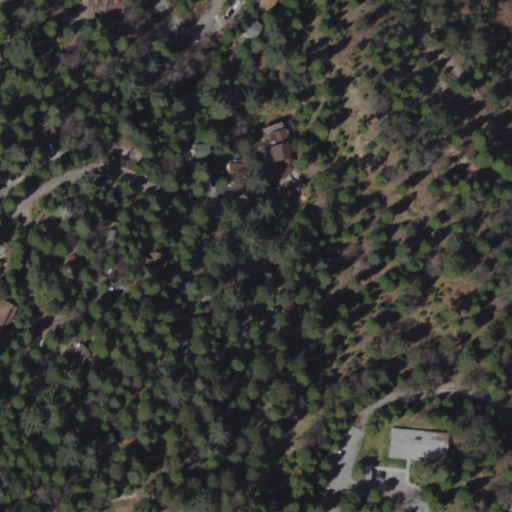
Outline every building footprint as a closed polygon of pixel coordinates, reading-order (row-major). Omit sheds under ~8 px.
[(81,21),(115,22),(115,0),(76,0),(76,12),(81,12),(81,21)] [(258,0),(256,8),(272,14),(276,0),(258,0)] [(275,162),(271,144),(286,141),(282,124),(260,129),(268,163),(275,162)] [(63,258),(67,271),(78,268),(73,255),(63,258)] [(438,432),(384,431),(383,460),(438,461),(438,432)]
